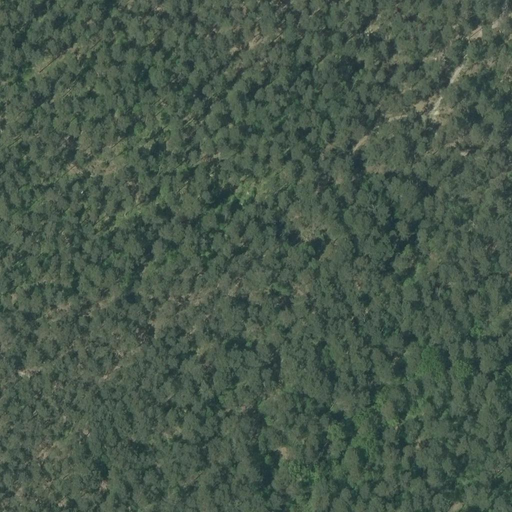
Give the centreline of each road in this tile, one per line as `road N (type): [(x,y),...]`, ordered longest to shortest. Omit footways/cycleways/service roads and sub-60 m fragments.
road 1 (track): [(0,506),(31,496),(45,446),(87,387),(134,353),(185,332),(269,256),(349,152),(387,119),(427,115),(480,30),(511,17)]
road 2 (track): [(255,511),(317,457),(343,404),(404,353),(459,338),(511,354)]
road 3 (track): [(0,344),(86,390),(215,511)]
road 4 (track): [(148,0),(227,43),(254,36),(288,0)]
